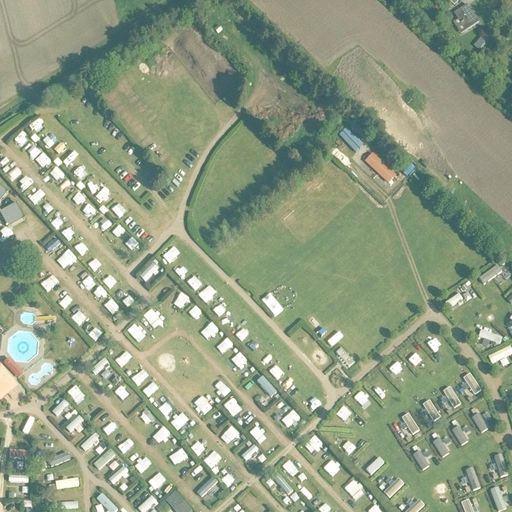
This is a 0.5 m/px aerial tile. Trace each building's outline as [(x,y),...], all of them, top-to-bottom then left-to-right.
[(479,24),(467,7),(456,14),(468,32),(479,24)] [(35,137),(31,141),(35,146),(39,142),(35,137)] [(372,155),(365,164),(388,185),(396,177),(372,155)] [(57,161),(53,164),(58,169),(62,166),(57,161)] [(80,184),(76,188),(80,193),(85,189),(80,184)] [(103,208),(99,212),(104,217),(108,213),(103,208)] [(147,283),(160,270),(155,264),(141,277),(147,283)] [(500,266),(494,288),(501,290),(507,268),(500,266)] [(461,295),(446,302),(450,309),(465,302),(461,295)] [(194,330),(205,319),(198,311),(186,322),(194,330)] [(142,338),(146,343),(151,339),(139,324),(130,331),(138,341),(142,338)] [(207,346),(220,336),(212,327),(200,337),(207,346)] [(482,331),(480,338),(501,345),(504,338),(482,331)] [(227,337),(215,348),(222,357),(235,346),(227,337)] [(511,347),(489,357),(493,364),(511,355),(511,347)] [(341,350),(336,355),(348,369),(353,364),(341,350)] [(230,364),(237,371),(248,361),(241,354),(230,364)] [(106,359),(92,370),(96,375),(110,364),(106,359)] [(8,360),(3,365),(18,381),(23,376),(8,360)] [(1,366),(0,366),(0,402),(18,387),(1,366)] [(472,374),(465,378),(476,396),(482,391),(472,374)] [(272,398),(278,393),(265,377),(259,382),(272,398)] [(455,409),(462,405),(452,387),(445,391),(455,409)] [(244,415),(229,399),(222,406),(237,421),(244,415)] [(425,405),(435,422),(442,418),(431,401),(425,405)] [(411,414),(404,418),(413,436),(420,432),(411,414)] [(473,418),(482,434),(489,430),(481,414),(473,418)] [(67,429),(72,434),(85,421),(80,416),(67,429)] [(293,416),(290,418),(295,426),(299,423),(293,416)] [(462,446),(469,442),(460,426),(453,430),(462,446)] [(81,446),(86,452),(101,440),(97,435),(81,446)] [(442,458),(450,455),(442,439),(435,442),(442,458)] [(101,455),(108,447),(104,444),(97,452),(101,455)] [(247,462),(260,450),(255,446),(242,457),(247,462)] [(424,471),(431,467),(421,451),(414,456),(424,471)] [(49,461),(52,468),(71,462),(69,454),(49,461)] [(500,477),(508,476),(505,455),(497,456),(500,477)] [(380,457),(367,470),(373,476),(386,463),(380,457)] [(335,479),(340,474),(330,463),(325,468),(335,479)] [(126,467),(110,481),(114,486),(130,472),(126,467)] [(468,470),(473,491),(481,489),(476,468),(468,470)] [(289,497),(295,493),(281,474),(275,478),(289,497)] [(385,493),(391,499),(406,484),(399,478),(385,493)] [(197,492),(202,498),(209,493),(212,497),(222,489),(214,479),(197,492)] [(57,481),(58,489),(80,488),(80,480),(57,481)] [(499,511),(500,511),(508,509),(500,487),(491,491),(499,511)] [(292,498),(296,503),(301,498),(297,493),(292,498)] [(190,511),(175,494),(165,502),(173,511),(190,511)] [(141,511),(147,511),(158,501),(153,496),(139,509),(141,511)] [(420,500),(407,511),(419,511),(426,506),(420,500)] [(465,511),(474,511),(470,500),(462,503),(465,511)]
